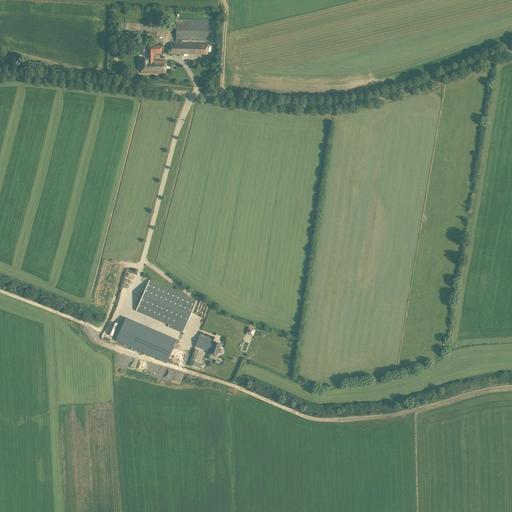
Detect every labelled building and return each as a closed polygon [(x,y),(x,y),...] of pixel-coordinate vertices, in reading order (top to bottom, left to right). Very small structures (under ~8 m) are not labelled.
[(176,20),(175,40),(208,41),(208,20),(176,20)] [(169,54),(208,55),(208,43),(169,42),(169,54)] [(148,46),(148,59),(142,59),(142,74),(165,74),(166,61),(153,61),(153,54),(161,54),(161,46),(148,46)] [(168,326),(182,333),(196,302),(150,282),(138,309),(146,313),(146,314),(169,324),(168,326)] [(125,317),(115,340),(166,363),(167,361),(173,347),(176,339),(125,317)] [(250,327),(246,332),(251,335),(254,330),(250,327)] [(195,347),(210,352),(209,354),(216,356),(220,344),(213,342),(214,341),(199,336),(195,347)] [(175,353),(171,362),(180,366),(184,357),(175,353)]
